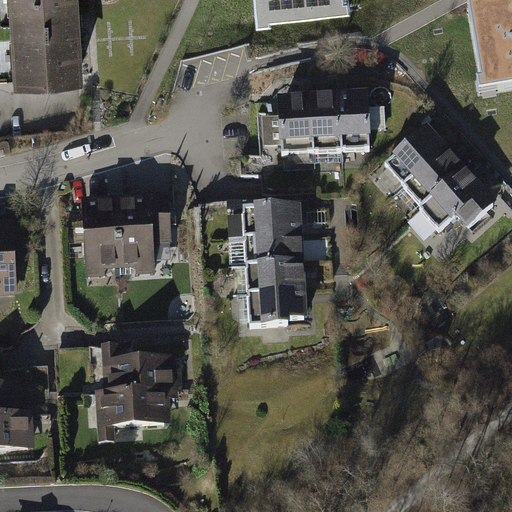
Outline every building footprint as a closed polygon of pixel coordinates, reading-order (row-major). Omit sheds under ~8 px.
[(74,0),(14,0),(17,49),(18,80),(78,76),(74,0)] [(255,0),(255,3),(268,2),(269,14),(346,7),(344,0),(255,0)] [(511,89),(511,1),(468,10),(483,94),(511,89)] [(0,80),(18,80),(17,49),(0,49),(0,80)] [(366,98),(338,100),(342,154),(369,152),(368,132),(381,131),(384,128),(383,112),(380,109),(367,110),(366,98)] [(338,100),(311,101),(314,155),(342,154),(338,100)] [(284,119),(264,121),(266,147),(281,146),(282,157),(314,155),(311,101),(283,103),(284,119)] [(445,153),(426,132),(385,168),(404,189),(445,153)] [(463,173),(445,153),(404,189),(423,209),(463,173)] [(493,207),(463,173),(423,209),(420,212),(439,234),(458,217),(469,229),(493,207)] [(162,201),(120,203),(123,267),(165,265),(162,201)] [(120,203),(77,206),(81,269),(123,267),(120,203)] [(297,242),(296,215),(238,219),(240,246),(297,242)] [(12,231),(0,231),(0,295),(15,295),(12,231)] [(299,269),(297,242),(240,246),(242,273),(299,269)] [(301,296),(299,269),(242,273),(244,300),(301,296)] [(303,323),(301,296),(244,300),(245,326),(303,323)] [(100,397),(166,394),(183,394),(182,359),(108,363),(108,348),(97,349),(100,397)] [(0,420),(13,420),(12,390),(0,390),(0,420)] [(166,394),(100,397),(86,397),(88,431),(168,427),(166,394)] [(0,454),(30,454),(29,420),(13,420),(0,420),(0,454)]
